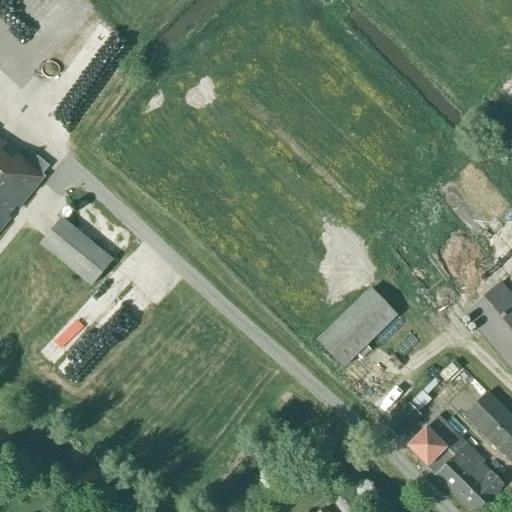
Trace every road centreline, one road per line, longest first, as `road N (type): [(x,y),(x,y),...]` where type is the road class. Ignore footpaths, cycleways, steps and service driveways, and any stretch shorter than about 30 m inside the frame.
road 1 (residential): [(444,511),(64,165)]
road 2 (unknown): [(511,402),(451,344),(437,344),(394,375),(361,361)]
